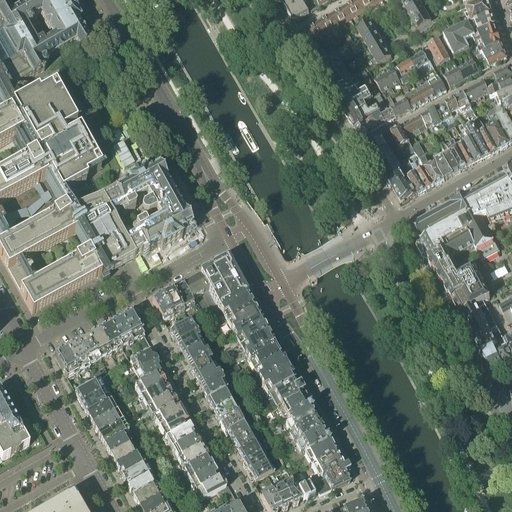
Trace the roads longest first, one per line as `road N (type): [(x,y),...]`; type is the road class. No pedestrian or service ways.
road 1 (residential): [(394,220),(268,0)]
road 2 (residential): [(131,289),(252,511)]
road 3 (tertiary): [(208,183),(106,0)]
road 4 (residential): [(485,390),(429,356),(371,233)]
road 5 (tertiary): [(377,480),(310,352)]
road 6 (residential): [(394,220),(511,155)]
road 7 (residential): [(21,350),(131,289)]
